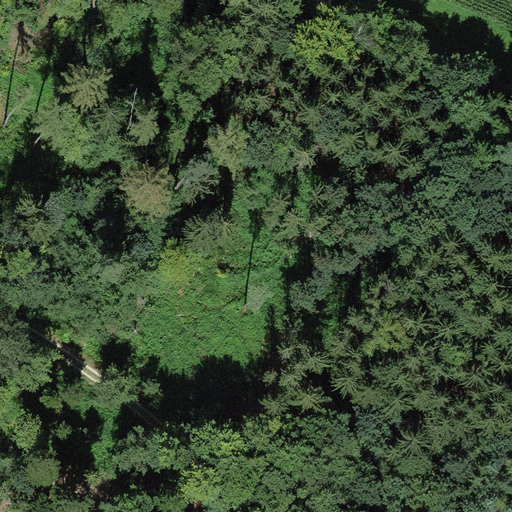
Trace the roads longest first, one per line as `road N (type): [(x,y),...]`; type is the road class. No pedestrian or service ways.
road 1 (track): [(244,511),(158,424),(0,314)]
road 2 (track): [(511,86),(337,0)]
